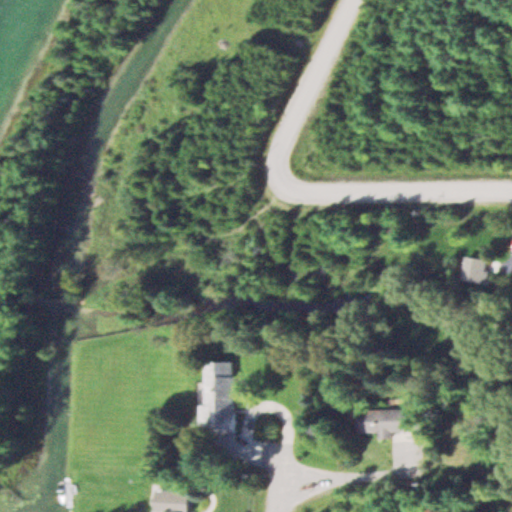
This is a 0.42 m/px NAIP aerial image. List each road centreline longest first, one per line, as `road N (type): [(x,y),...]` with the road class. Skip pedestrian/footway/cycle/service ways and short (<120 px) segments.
road 1 (residential): [(303,195),(286,178),(291,138),(358,0)]
road 2 (residential): [(511,193),(303,195)]
road 3 (residential): [(284,511),(289,499),(310,489),(423,479)]
